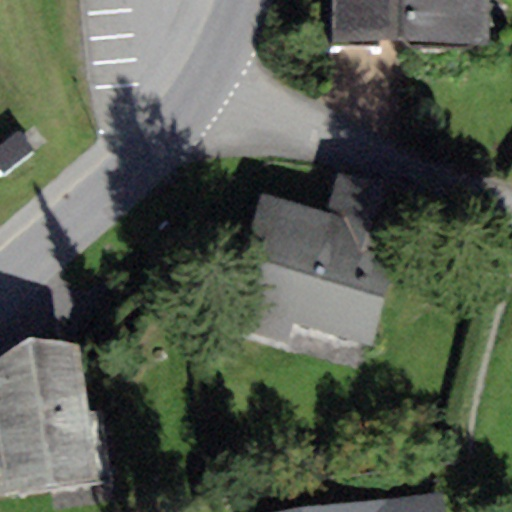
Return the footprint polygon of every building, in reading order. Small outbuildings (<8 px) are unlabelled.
[(487,0),(330,0),(331,61),(488,60),(487,0)] [(34,159),(16,137),(0,150),(0,180),(3,184),(34,159)] [(413,221),(330,195),(321,226),(264,209),(232,312),(372,355),(413,221)] [(75,342),(33,334),(0,356),(0,492),(96,480),(75,342)] [(444,511),(442,492),(296,511),(444,511)]
